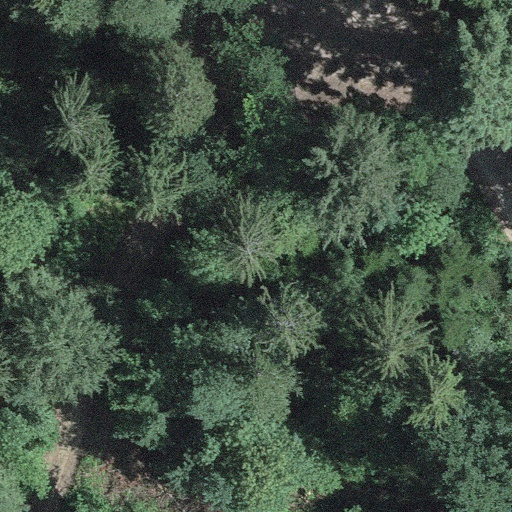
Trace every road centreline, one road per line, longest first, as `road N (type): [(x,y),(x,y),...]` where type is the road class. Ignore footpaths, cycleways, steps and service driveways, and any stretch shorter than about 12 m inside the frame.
road 1 (track): [(248,0),(215,133),(119,316),(42,511)]
road 2 (track): [(511,186),(433,61),(380,0)]
